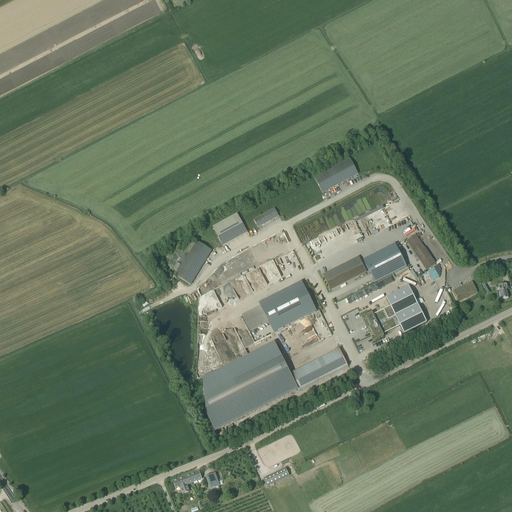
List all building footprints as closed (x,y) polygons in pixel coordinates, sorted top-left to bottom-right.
[(322,194),(357,175),(358,175),(350,159),(314,178),(322,194)] [(258,228),(279,217),(274,208),(253,220),(258,228)] [(223,247),(248,234),(237,214),(212,227),(223,247)] [(436,265),(415,235),(406,241),(426,272),(436,265)] [(190,286),(212,251),(196,242),(175,276),(190,286)] [(374,283),(405,267),(394,245),(363,261),(374,283)] [(366,273),(358,257),(322,275),(330,291),(366,273)] [(412,270),(409,272),(415,280),(417,278),(412,270)] [(481,283),(487,294),(490,292),(484,281),(481,283)] [(472,282),(453,291),(459,302),(477,293),(472,282)] [(507,283),(504,284),(498,285),(499,292),(498,292),(500,300),(507,298),(506,290),(508,290),(507,283)] [(270,301),(282,325),(314,309),(310,302),(303,287),(294,291),(293,290),(278,297),(270,301)] [(408,287),(386,299),(390,307),(373,316),(372,313),(362,318),(374,343),(384,338),(383,335),(399,327),(404,335),(426,324),(408,287)] [(297,389),(274,344),(203,380),(207,415),(215,431),(297,389)] [(348,367),(339,350),(339,349),(290,374),(299,391),(348,367)] [(285,469),(271,476),(275,483),(288,477),(285,469)] [(191,474),(194,482),(202,480),(199,471),(191,474)] [(187,485),(194,482),(191,474),(184,477),(187,485)] [(206,477),(211,489),(219,486),(214,474),(206,477)] [(271,476),(264,479),(267,486),(275,483),(271,476)] [(189,492),(187,485),(184,477),(172,481),(175,490),(180,488),(183,494),(189,492)]
